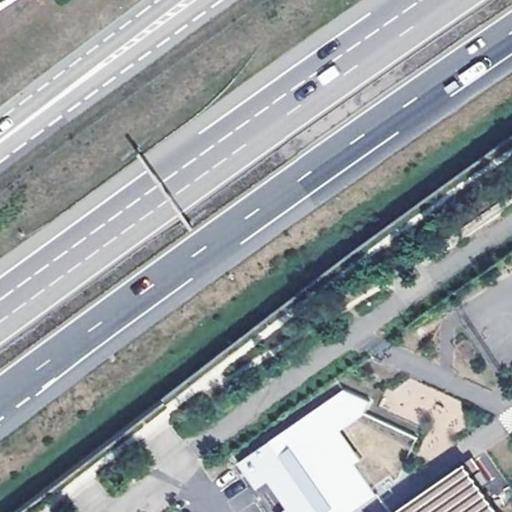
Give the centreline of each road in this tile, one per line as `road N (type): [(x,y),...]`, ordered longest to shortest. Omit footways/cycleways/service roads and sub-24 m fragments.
road 1 (motorway): [(0,395),(511,34)]
road 2 (motorway): [(440,0),(0,310)]
road 3 (secondary): [(0,141),(190,0)]
